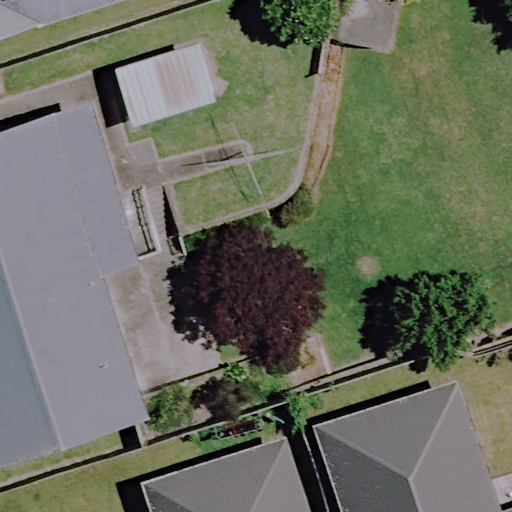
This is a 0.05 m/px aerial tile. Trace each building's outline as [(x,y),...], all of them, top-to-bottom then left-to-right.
[(0,0),(0,36),(115,0),(0,0)] [(136,256),(90,104),(0,131),(0,455),(142,412),(98,268),(136,256)] [(288,208),(272,156),(158,191),(175,243),(288,208)] [(358,511),(511,511),(511,492),(507,494),(466,365),(326,409),(358,511)] [(324,511),(296,422),(152,467),(166,511),(324,511)]
